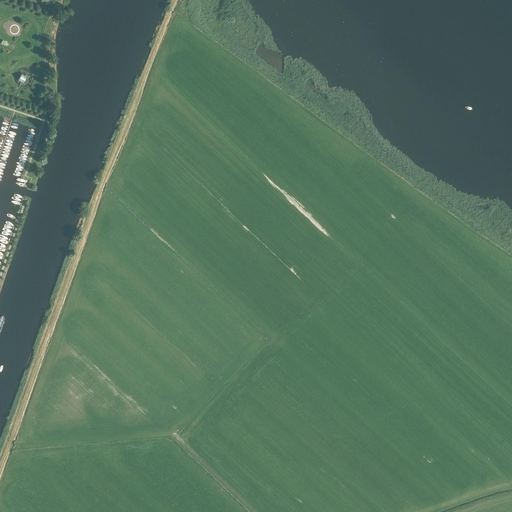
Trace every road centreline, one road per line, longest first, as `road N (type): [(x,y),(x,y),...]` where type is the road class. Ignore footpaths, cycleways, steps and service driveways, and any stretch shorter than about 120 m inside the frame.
road 1 (track): [(7,447),(175,434),(253,511)]
road 2 (track): [(316,295),(181,441)]
road 3 (track): [(58,305),(0,468)]
